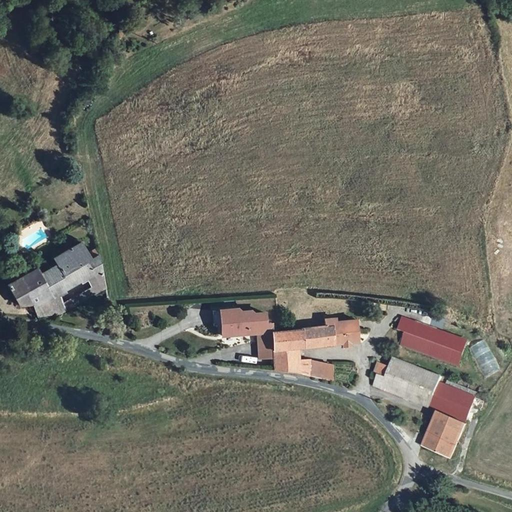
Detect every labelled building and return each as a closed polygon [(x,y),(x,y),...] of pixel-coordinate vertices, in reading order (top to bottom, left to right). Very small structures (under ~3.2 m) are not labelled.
[(100,277),(104,275),(101,261),(99,255),(95,248),(89,253),(82,241),(55,257),(58,263),(42,273),(38,267),(7,287),(5,289),(19,305),(20,307),(34,303),(38,315),(61,314),(67,310),(66,307),(64,305),(59,296),(87,282),(92,280),(100,277)] [(95,287),(97,292),(106,287),(106,285),(104,275),(100,277),(102,283),(95,287)] [(100,277),(92,280),(95,287),(102,283),(100,277)] [(95,287),(73,300),(75,305),(97,292),(95,287)] [(75,305),(73,300),(64,305),(66,307),(67,310),(75,305)] [(222,323),(222,334),(255,333),(270,330),(274,330),(273,321),(266,322),(265,311),(254,312),(251,309),(241,310),(238,307),(221,308),(222,323)] [(221,308),(213,309),(214,324),(222,323),(221,308)] [(320,327),(280,329),(282,349),(300,348),(354,344),(356,342),(356,323),(337,325),(337,320),(325,320),(325,327),(320,327)] [(459,365),(467,344),(403,322),(400,334),(407,336),(404,347),(459,365)] [(274,330),(270,330),(272,345),(273,349),(282,349),(280,329),(274,330)] [(256,359),(274,358),(273,349),(272,345),(270,330),(255,333),(256,359)] [(282,349),(273,349),(274,358),(275,361),(275,369),(284,369),(299,373),(300,360),(300,348),(282,349)] [(371,375),(375,376),(371,387),(462,419),(473,388),(389,359),(386,367),(375,364),(371,375)] [(300,360),(299,373),(332,381),(334,365),(312,361),(300,360)] [(445,456),(458,421),(429,411),(417,445),(445,456)]
